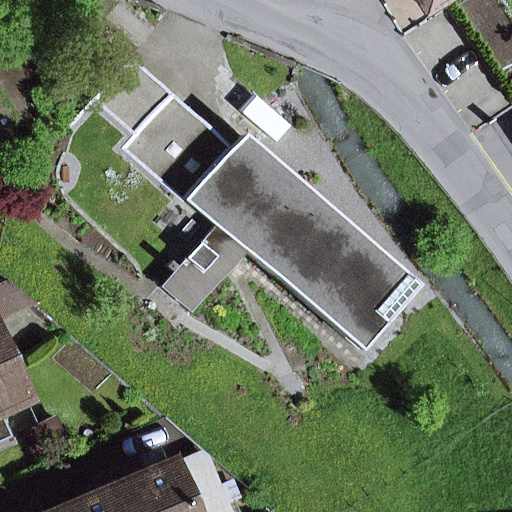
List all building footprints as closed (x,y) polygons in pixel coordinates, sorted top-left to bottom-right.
[(243,252),(184,201),(230,149),(128,61),(95,99),(137,135),(126,149),(167,185),(150,204),(228,270),(243,252)] [(243,252),(357,351),(414,286),(241,136),(230,149),(184,201),(243,252)] [(0,408),(25,397),(0,343),(0,408)] [(0,414),(0,441),(11,437),(0,414)] [(170,465),(173,472),(207,458),(199,453),(170,465)] [(230,511),(207,458),(173,472),(190,511),(230,511)] [(190,511),(173,472),(170,465),(142,477),(136,462),(112,473),(118,487),(128,511),(190,511)] [(67,508),(68,511),(128,511),(118,487),(112,473),(87,483),(94,497),(67,508)]
